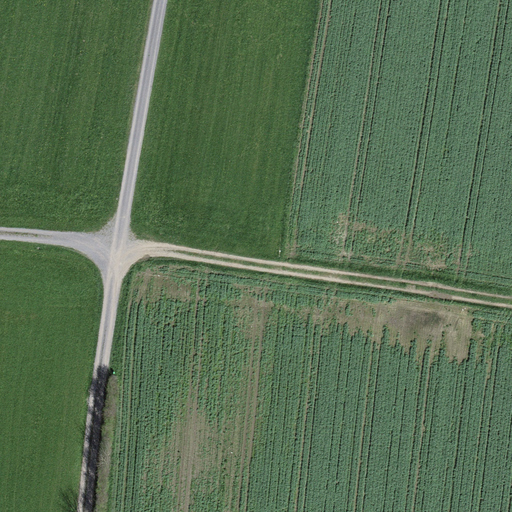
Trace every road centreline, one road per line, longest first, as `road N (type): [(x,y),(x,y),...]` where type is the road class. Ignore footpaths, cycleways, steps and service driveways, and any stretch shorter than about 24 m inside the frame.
road 1 (track): [(159,0),(88,511)]
road 2 (track): [(511,306),(0,238)]
